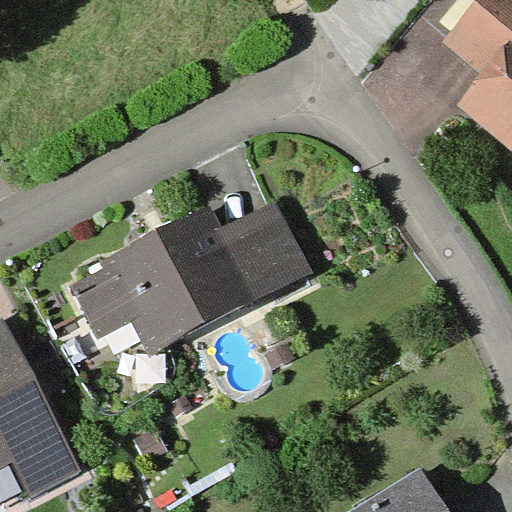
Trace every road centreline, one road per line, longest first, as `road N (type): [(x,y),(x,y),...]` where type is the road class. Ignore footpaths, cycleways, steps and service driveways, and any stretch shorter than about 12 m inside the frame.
road 1 (residential): [(310,79),(448,248),(511,368)]
road 2 (residential): [(0,236),(310,79)]
